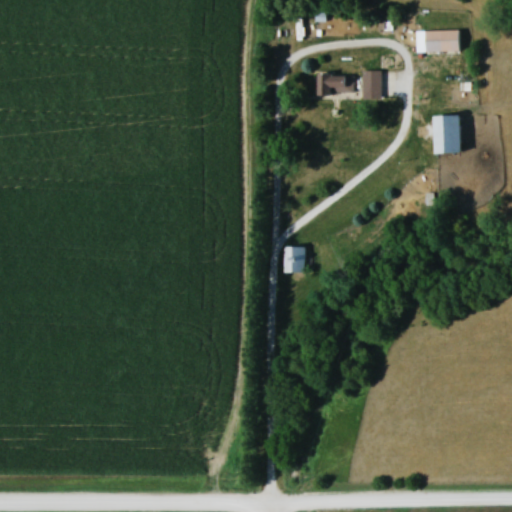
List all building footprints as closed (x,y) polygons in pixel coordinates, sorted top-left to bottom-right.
[(466,52),(466,30),(428,30),(428,52),(466,52)] [(365,99),(387,99),(387,88),(393,88),(393,70),(365,70),(365,99)] [(356,73),(323,74),(323,93),(357,93),(356,73)] [(469,115),(441,115),(441,153),(469,153),(469,115)] [(309,247),(286,247),(286,272),(309,272),(309,247)]
